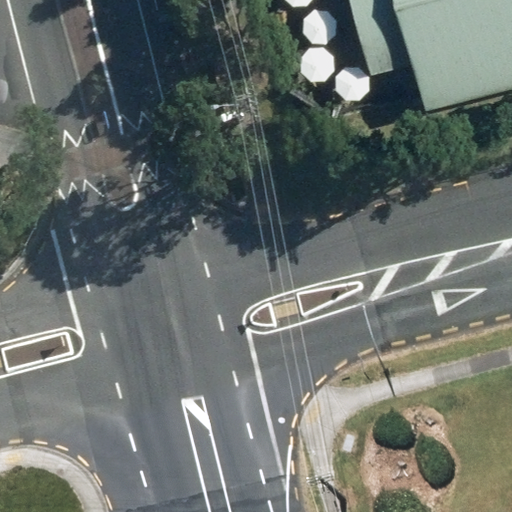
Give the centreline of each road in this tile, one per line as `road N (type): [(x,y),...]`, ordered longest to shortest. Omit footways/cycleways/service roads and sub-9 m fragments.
road 1 (tertiary): [(119,305),(60,194),(6,0)]
road 2 (residential): [(465,258),(412,301),(356,329),(180,383)]
road 3 (tertiary): [(126,0),(168,174),(183,288)]
road 4 (residential): [(183,288),(334,257),(465,258)]
road 5 (residential): [(180,383),(0,422)]
road 6 (secondary): [(214,511),(180,383)]
road 7 (residential): [(0,335),(119,305)]
